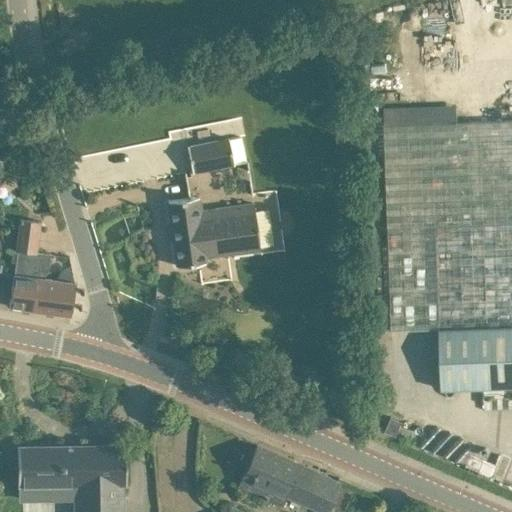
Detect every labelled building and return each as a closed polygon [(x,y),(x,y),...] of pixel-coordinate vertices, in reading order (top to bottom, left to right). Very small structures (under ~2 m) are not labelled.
[(384,124),(390,329),(439,327),(441,389),(511,386),(511,119),(457,122),(457,104),(383,107),(384,124)] [(192,171),(234,162),(229,138),(229,136),(187,145),(192,171)] [(229,138),(234,162),(246,160),(241,136),(229,138)] [(260,248),(257,228),(254,202),(201,210),(199,195),(167,200),(176,265),(206,261),(205,256),(260,248)] [(36,251),(40,220),(20,218),(16,250),(17,250),(36,252),(36,251)] [(31,308),(36,252),(17,250),(14,274),(13,274),(9,305),(28,308),(31,308)] [(50,253),(36,251),(36,252),(31,308),(70,313),(74,281),(44,278),(45,272),(47,272),(50,253)] [(18,485),(74,484),(74,511),(122,511),(122,482),(124,481),(124,482),(126,482),(126,480),(125,444),(125,442),(124,442),(124,443),(18,445),(18,444),(16,444),(17,446),(18,482),(17,482),(17,484),(18,484),(18,485)] [(237,486),(283,506),(287,496),(323,511),(326,511),(340,481),(256,443),(237,486)]
